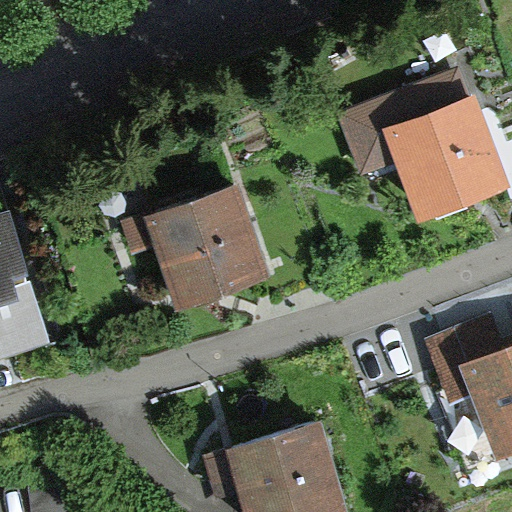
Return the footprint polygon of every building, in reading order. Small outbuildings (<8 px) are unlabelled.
[(456,67),(341,112),(364,171),(396,158),(419,216),(502,184),(456,67)] [(232,177),(115,217),(124,243),(148,235),(170,297),(262,265),(232,177)] [(5,209),(0,210),(0,338),(41,326),(5,209)] [(487,310),(419,336),(441,394),(469,383),(491,443),(511,434),(511,332),(497,338),(487,310)] [(312,407),(195,447),(204,473),(228,465),(244,511),(293,511),(343,495),(312,407)]
